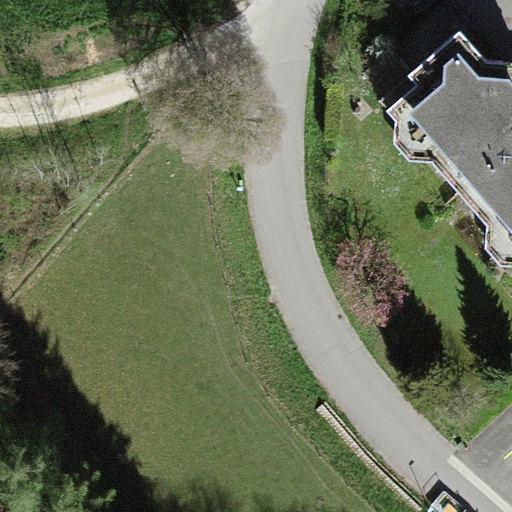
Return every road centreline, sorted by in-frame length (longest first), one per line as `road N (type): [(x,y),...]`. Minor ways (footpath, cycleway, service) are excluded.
road 1 (residential): [(300,0),(277,98),(283,247),(315,320),(362,391),(494,511)]
road 2 (track): [(288,33),(131,79)]
road 3 (track): [(131,79),(74,96),(0,102)]
